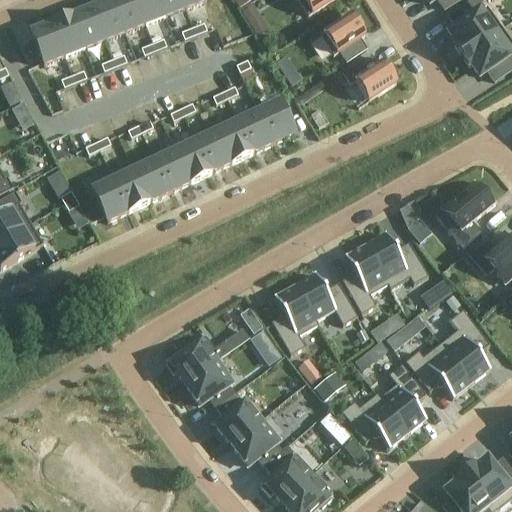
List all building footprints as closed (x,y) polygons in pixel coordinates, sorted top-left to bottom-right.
[(144,29),(132,0),(122,0),(111,4),(124,38),(144,29)] [(165,21),(156,0),(132,0),(144,29),(165,21)] [(185,13),(179,0),(156,0),(165,21),(185,13)] [(205,5),(203,0),(179,0),(185,13),(205,5)] [(339,1),(338,0),(294,0),(307,21),(339,1)] [(424,0),(429,7),(437,3),(443,13),(464,0),(424,0)] [(502,31),(486,10),(483,12),(476,1),(448,21),(455,31),(448,36),(456,48),(453,49),(461,60),(502,31)] [(124,38),(111,4),(91,12),(104,46),(124,38)] [(258,19),(252,9),(242,15),(249,25),(258,19)] [(104,46),(91,12),(71,20),(84,54),(104,46)] [(266,32),(258,19),(249,25),(257,38),(266,32)] [(84,54),(71,20),(50,29),(63,62),(84,54)] [(366,53),(359,43),(363,40),(350,20),(319,40),(333,60),(339,56),(346,66),(366,53)] [(203,28),(192,32),(195,40),(206,35),(203,28)] [(63,62),(50,29),(30,37),(43,70),(63,62)] [(511,72),(511,61),(510,58),(511,56),(511,46),(502,31),(461,60),(468,71),(471,69),(479,80),(486,75),(494,85),(511,72)] [(192,32),(181,37),(184,44),(195,40),(192,32)] [(166,51),(163,44),(152,48),(155,56),(166,51)] [(144,60),(155,56),(152,48),(141,53),(144,60)] [(126,67),(123,60),(112,64),(115,72),(126,67)] [(395,87),(381,67),(377,70),(370,60),(342,78),(349,89),(355,85),(368,105),(395,87)] [(115,72),(112,64),(101,69),(104,76),(115,72)] [(250,72),(247,65),(236,70),(239,78),(250,72)] [(86,83),(83,76),(72,80),(75,88),(86,83)] [(63,92),(75,88),(72,80),(60,85),(63,92)] [(237,99),(234,91),(223,97),(226,104),(237,99)] [(20,104),(15,94),(4,99),(9,110),(15,107),(20,104)] [(226,104),(223,97),(212,102),(215,109),(226,104)] [(279,106),(258,116),(273,148),(294,138),(279,106)] [(195,116),(191,108),(180,114),(184,121),(195,116)] [(184,121),(180,114),(169,119),(173,126),(184,121)] [(273,148),(258,116),(237,126),(252,158),(273,148)] [(152,132),(149,125),(138,130),(141,138),(152,132)] [(252,158),(237,126),(216,136),(231,168),(252,158)] [(130,143),(141,138),(138,130),(127,136),(130,143)] [(231,168),(216,136),(195,145),(211,178),(231,168)] [(110,149),(106,142),(95,147),(99,155),(110,149)] [(211,178),(195,145),(175,155),(190,187),(211,178)] [(99,155),(95,147),(85,152),(88,160),(99,155)] [(190,187),(175,155),(154,165),(169,197),(190,187)] [(169,197),(154,165),(133,175),(148,207),(169,197)] [(0,175),(0,199),(12,193),(6,182),(4,183),(0,175)] [(148,207),(133,175),(112,185),(127,217),(148,207)] [(127,217),(112,185),(91,194),(107,227),(127,217)] [(453,242),(462,253),(480,238),(471,227),(494,207),(483,194),(480,197),(473,188),(435,220),(452,242),(453,242)] [(70,195),(59,201),(63,208),(74,202),(70,195)] [(0,246),(30,228),(18,208),(20,207),(14,196),(0,204),(0,246)] [(68,215),(78,209),(74,202),(63,208),(68,215)] [(0,274),(42,249),(30,228),(0,246),(0,274)] [(388,290),(390,294),(409,283),(413,289),(427,281),(408,248),(395,255),(386,238),(365,250),(388,290)] [(478,272),(485,279),(492,273),(504,287),(511,279),(511,242),(496,256),(487,245),(469,261),(478,271),(478,272)] [(369,301),(388,290),(365,250),(344,262),(354,279),(341,286),(360,320),(375,311),(369,301)] [(315,279),(294,291),(314,326),(334,315),(342,330),(356,322),(337,288),(324,296),(315,279)] [(442,284),(432,292),(441,303),(450,295),(442,284)] [(317,330),(314,326),(294,291),(274,303),(283,320),(270,327),(289,360),(304,351),(298,341),(317,330)] [(440,349),(470,388),(489,374),(477,358),(488,350),(462,316),(449,326),(457,336),(440,349)] [(377,346),(390,336),(384,329),(371,339),(377,346)] [(356,337),(360,346),(368,343),(363,333),(356,337)] [(220,362),(248,343),(242,334),(214,353),(205,340),(201,343),(198,340),(187,347),(190,351),(168,365),(165,368),(172,378),(176,376),(183,387),(216,365),(216,366),(220,363),(220,362)] [(393,356),(407,345),(399,334),(385,346),(393,356)] [(370,356),(376,364),(386,356),(380,348),(370,356)] [(470,388),(440,349),(422,363),(418,357),(405,367),(428,397),(440,388),(451,403),(470,388)] [(310,387),(319,379),(307,363),(297,371),(310,387)] [(231,387),(216,366),(216,365),(183,387),(199,409),(208,403),(215,412),(234,398),(227,389),(231,387)] [(378,404),(406,440),(425,424),(413,409),(425,400),(401,370),(388,381),(396,390),(378,404)] [(325,405),(334,398),(324,385),(314,392),(325,405)] [(261,425),(244,404),(240,407),(234,398),(215,412),(222,422),(213,429),(230,449),(261,425)] [(341,418),(364,448),(376,439),(388,454),(406,440),(378,404),(375,400),(358,413),(354,408),(341,418)] [(277,445),(261,425),(230,449),(247,470),(256,463),(263,472),(282,456),(281,455),(274,448),(277,445)] [(358,469),(366,462),(352,445),(344,451),(358,469)] [(313,477),(295,458),(294,459),(287,451),(281,455),(282,456),(263,472),(271,481),(260,491),(269,501),(272,498),(281,508),(313,477)] [(474,469),(464,477),(491,511),(498,511),(511,501),(511,476),(501,463),(492,470),(486,463),(476,471),(474,469)] [(328,500),(332,497),(313,477),(281,508),(285,511),(315,511),(319,509),(322,511),(331,503),(328,500)] [(450,503),(441,510),(441,511),(491,511),(464,477),(454,485),(455,488),(445,496),(450,503)]
